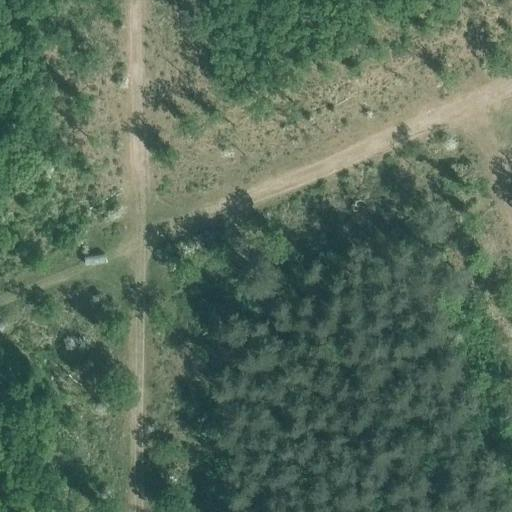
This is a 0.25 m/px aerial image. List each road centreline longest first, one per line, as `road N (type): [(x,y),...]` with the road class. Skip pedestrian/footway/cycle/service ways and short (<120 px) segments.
road 1 (track): [(134,511),(137,245),(511,85)]
road 2 (track): [(137,245),(0,300)]
